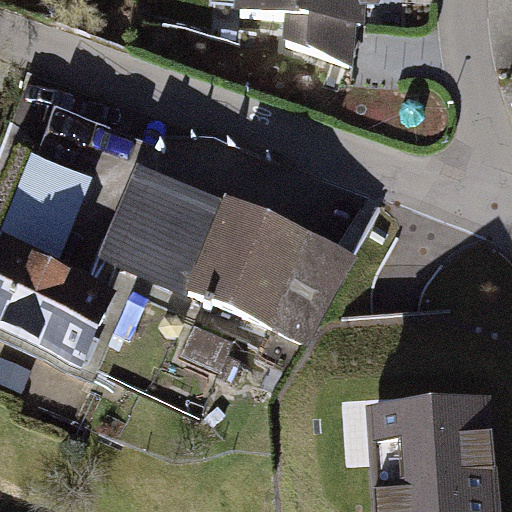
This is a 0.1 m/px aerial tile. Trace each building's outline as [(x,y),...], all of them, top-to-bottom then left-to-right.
[(287,47),(350,66),(354,26),(359,26),(361,6),(373,7),(374,0),(242,0),(241,16),(289,21),(287,47)] [(36,159),(0,250),(55,272),(91,181),(36,159)] [(148,190),(118,266),(268,332),(256,359),(285,372),(343,276),(304,259),(310,244),(226,208),(221,223),(148,190)] [(5,254),(0,263),(0,327),(80,364),(108,301),(5,254)] [(191,337),(182,356),(220,373),(229,354),(191,337)] [(368,415),(374,511),(498,511),(489,407),(368,415)]
